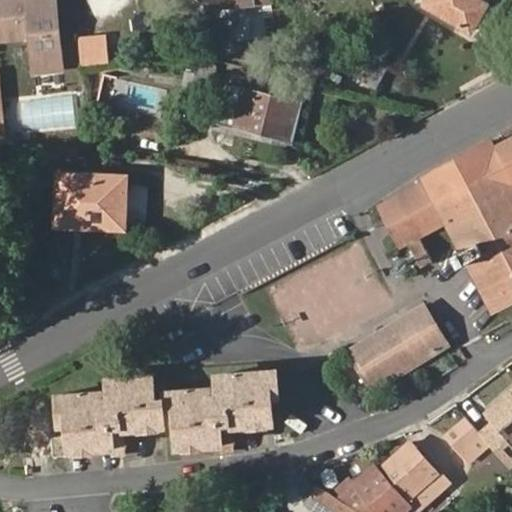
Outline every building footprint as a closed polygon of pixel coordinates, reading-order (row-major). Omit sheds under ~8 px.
[(65,70),(58,0),(0,0),(0,41),(33,38),(37,73),(65,70)] [(270,0),(208,0),(209,8),(271,1),(270,0)] [(428,0),(427,4),(472,32),(490,0),(428,0)] [(106,38),(79,39),(82,67),(109,64),(106,38)] [(336,63),(352,72),(363,52),(348,43),(336,63)] [(390,65),(381,59),(369,79),(378,85),(390,65)] [(216,69),(199,65),(194,93),(210,97),(216,69)] [(303,102),(230,84),(221,124),(237,128),(295,141),(303,102)] [(234,146),(237,128),(221,124),(217,142),(234,146)] [(118,134),(96,130),(95,143),(116,146),(118,134)] [(427,181),(386,204),(406,243),(448,221),(462,249),(457,252),(463,264),(469,262),(493,307),(511,297),(511,137),(497,146),(493,139),(425,175),(427,181)] [(80,159),(80,147),(49,147),(49,158),(80,159)] [(129,176),(62,174),(60,226),(127,228),(129,176)] [(377,208),(397,248),(406,243),(386,204),(377,208)] [(356,358),(375,388),(447,345),(439,331),(425,307),(408,316),(413,325),(356,358)] [(399,320),(352,350),(356,358),(413,325),(408,316),(399,320)] [(222,427),(274,422),(273,397),(280,397),(277,369),(218,374),(218,386),(167,390),(169,421),(178,421),(180,448),(224,444),(222,427)] [(114,430),(165,426),(163,399),(157,398),(156,380),(155,373),(108,377),(108,384),(109,391),(114,430)] [(116,449),(114,430),(109,391),(59,396),(61,424),(69,424),(70,436),(54,438),(55,456),(72,455),(72,453),(116,449)] [(511,391),(491,409),(486,413),(493,422),(481,433),(490,443),(494,448),(511,466),(511,465),(511,391)] [(447,434),(470,461),(490,443),(481,433),(466,417),(447,434)] [(380,468),(391,479),(422,452),(411,441),(380,468)] [(419,511),(445,487),(436,476),(439,472),(422,452),(391,479),(413,503),(419,511)] [(403,511),(413,503),(391,479),(380,468),(376,463),(353,482),(339,494),(338,495),(363,511),(403,511)] [(349,476),(334,488),(339,494),(353,482),(349,476)] [(318,511),(363,511),(338,495),(325,487),(312,508),(318,511)]
